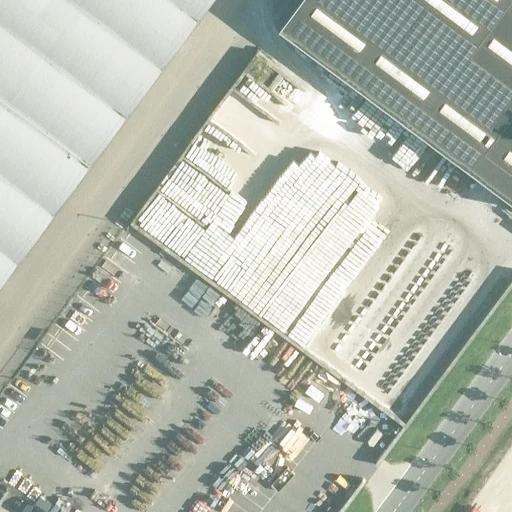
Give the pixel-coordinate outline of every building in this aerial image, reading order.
[(0,0),(0,281),(3,278),(38,231),(73,183),(110,134),(144,88),(182,37),(209,0),(0,0)] [(511,0),(298,0),(280,24),(511,196),(511,0)] [(164,265),(142,250),(129,269),(150,284),(164,265)] [(149,295),(128,280),(115,297),(136,313),(149,295)] [(175,315),(159,303),(146,321),(162,332),(175,315)]
